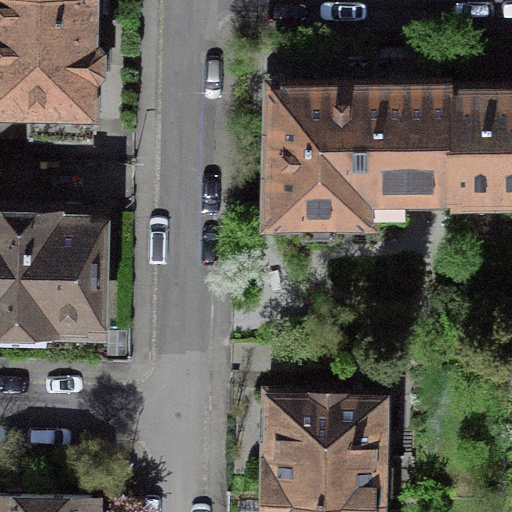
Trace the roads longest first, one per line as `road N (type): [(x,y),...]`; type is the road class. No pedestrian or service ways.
road 1 (residential): [(173,411),(185,0)]
road 2 (residential): [(173,411),(0,407)]
